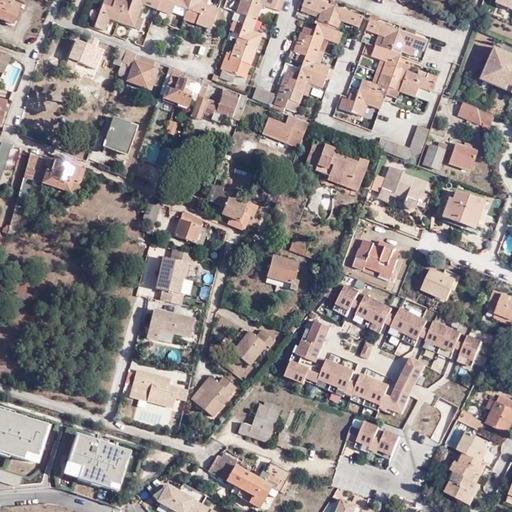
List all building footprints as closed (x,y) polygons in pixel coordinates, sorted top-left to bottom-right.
[(0,0),(0,19),(12,25),(20,6),(4,0),(0,0)] [(114,0),(112,6),(111,7),(102,4),(94,25),(104,29),(109,17),(133,26),(137,16),(142,3),(145,4),(171,13),(172,10),(184,15),(186,8),(199,13),(197,20),(196,23),(206,26),(201,38),(208,41),(213,29),(210,28),(217,8),(200,2),(200,0),(114,0)] [(229,61),(224,59),(220,69),(223,70),(220,77),(232,82),(236,74),(240,61),(250,65),(261,35),(252,31),(261,4),(280,12),(284,0),(240,0),(236,12),(234,11),(231,19),(233,19),(242,22),(239,32),(231,54),(229,61)] [(285,77),(273,109),(283,113),(284,107),(295,112),(298,101),(299,101),(304,88),(310,90),(313,82),(322,86),(329,66),(320,62),(329,38),(338,42),(342,32),(336,30),(340,20),(359,27),(363,17),(318,0),(304,0),(300,11),(319,18),(314,31),(304,28),(302,33),(301,33),(294,52),(298,54),(296,61),(303,63),(298,76),(293,74),(291,79),(285,77)] [(511,0),(498,0),(496,7),(511,13),(511,0)] [(184,15),(197,20),(199,13),(186,8),(184,15)] [(365,29),(380,35),(384,36),(380,48),(375,46),(371,56),(380,59),(371,83),(356,77),(353,85),(359,88),(356,95),(350,92),(347,99),(343,98),(339,106),(361,114),(365,103),(374,106),(375,107),(380,108),(386,93),(396,97),(398,91),(414,97),(418,88),(431,92),(436,78),(425,74),(424,79),(405,71),(407,64),(399,61),(401,57),(402,53),(411,56),(414,48),(421,51),(425,41),(412,36),(403,32),(376,22),(378,17),(371,15),(367,18),(369,19),(365,29)] [(140,17),(137,16),(133,26),(139,28),(143,19),(140,17)] [(229,29),(239,32),(242,22),(233,19),(229,29)] [(405,27),(403,32),(412,36),(414,31),(405,27)] [(380,35),(375,46),(380,48),(384,36),(380,35)] [(98,39),(90,36),(87,44),(95,48),(98,39)] [(95,48),(87,44),(76,41),(66,67),(75,70),(77,62),(88,66),(91,57),(99,60),(103,50),(95,48)] [(365,53),(371,56),(375,46),(368,43),(365,53)] [(113,63),(121,66),(126,50),(119,47),(113,63)] [(481,80),(507,91),(509,85),(511,86),(511,55),(495,49),(481,80)] [(126,50),(121,66),(118,72),(124,75),(129,61),(134,63),(127,80),(146,87),(153,69),(152,68),(154,61),(126,50)] [(0,70),(3,72),(10,56),(0,51),(0,70)] [(88,66),(95,69),(99,60),(91,57),(88,66)] [(156,69),(159,63),(154,61),(152,68),(153,69),(146,87),(152,89),(159,70),(156,69)] [(245,78),(250,65),(240,61),(236,74),(245,78)] [(168,85),(174,68),(169,66),(163,83),(168,85)] [(184,78),(186,73),(174,68),(168,85),(163,98),(193,109),(202,85),(184,78)] [(203,98),(209,82),(204,80),(202,85),(193,109),(190,116),(201,120),(204,113),(211,116),(210,120),(219,123),(223,114),(239,120),(248,99),(222,88),(221,95),(218,104),(203,98)] [(256,87),(252,98),(271,105),(275,94),(256,87)] [(312,88),(311,94),(322,96),(323,90),(312,88)] [(428,102),(431,92),(418,88),(414,97),(428,102)] [(472,107),(463,103),(458,115),(474,123),(472,107)] [(477,109),(479,115),(480,126),(490,130),(493,121),(495,117),(477,109)] [(301,141),(308,123),(289,115),(285,125),(268,118),(262,134),(287,144),(298,148),(301,141)] [(114,116),(101,149),(125,158),(137,124),(114,116)] [(178,123),(169,120),(165,132),(173,135),(178,123)] [(421,153),(427,135),(416,131),(410,148),(381,138),(376,149),(406,160),(421,153)] [(328,176),(358,189),(367,163),(357,159),(356,162),(333,153),(335,149),(313,141),(304,164),(315,168),(316,165),(329,171),(328,176)] [(0,179),(1,180),(12,146),(2,142),(0,148),(0,179)] [(148,160),(155,162),(160,146),(153,144),(148,160)] [(437,144),(435,150),(443,153),(445,146),(437,144)] [(457,164),(467,168),(473,151),(453,144),(446,163),(455,167),(457,164)] [(165,163),(168,149),(161,148),(159,162),(165,163)] [(443,153),(435,150),(428,148),(422,168),(437,173),(443,153)] [(25,173),(23,178),(30,180),(38,156),(31,154),(29,159),(25,173)] [(51,159),(47,171),(51,172),(55,160),(51,159)] [(69,195),(78,200),(84,184),(77,181),(81,168),(55,160),(51,172),(47,171),(43,183),(70,192),(69,195)] [(314,170),(328,176),(329,171),(316,165),(315,168),(314,170)] [(418,204),(422,193),(425,185),(412,180),(412,179),(400,174),(401,173),(389,168),(385,178),(375,175),(370,190),(379,193),(380,190),(390,194),(405,200),(404,202),(405,201),(406,200),(407,199),(409,199),(410,199),(411,199),(412,200),(413,200),(414,201),(414,202),(415,203),(415,205),(415,206),(416,204),(418,204)] [(354,197),(358,189),(328,176),(325,185),(354,197)] [(31,186),(22,183),(10,225),(18,227),(31,186)] [(230,217),(227,224),(241,230),(245,227),(249,215),(243,212),(246,206),(228,198),(230,194),(222,190),(223,187),(217,184),(210,200),(225,206),(222,213),(230,217)] [(386,204),(390,194),(380,190),(379,193),(377,200),(386,204)] [(448,200),(441,218),(473,231),(483,203),(455,192),(451,201),(448,200)] [(427,194),(422,193),(418,204),(416,204),(415,206),(415,207),(422,209),(427,194)] [(161,202),(159,201),(154,206),(148,204),(144,219),(149,220),(156,222),(161,202)] [(248,202),(246,206),(243,212),(249,215),(252,216),(256,205),(248,202)] [(203,221),(183,211),(174,233),(194,242),(200,225),(203,221)] [(153,230),(156,222),(149,220),(146,233),(152,235),(153,230)] [(209,229),(200,225),(194,242),(202,245),(209,229)] [(290,249),(306,256),(306,255),(326,262),(328,256),(323,254),(322,256),(308,250),(310,244),(295,238),(290,249)] [(383,271),(392,275),(398,262),(393,260),(397,248),(381,242),(379,248),(375,246),(376,244),(366,240),(363,249),(361,248),(354,266),(364,270),(365,266),(382,274),(383,271)] [(192,254),(173,248),(170,259),(162,257),(155,288),(162,290),(160,300),(179,304),(182,293),(178,292),(185,263),(189,264),(192,254)] [(297,263),(273,256),(268,275),(287,280),(285,287),(296,290),(299,280),(293,278),(297,263)] [(428,270),(420,290),(445,301),(454,282),(428,270)] [(390,281),(392,275),(383,271),(382,274),(381,277),(390,281)] [(285,287),(287,280),(268,275),(267,282),(285,287)] [(344,290),(345,281),(335,280),(334,289),(344,290)] [(474,365),(484,340),(400,304),(399,306),(346,284),(343,293),(332,288),(326,301),(385,326),(384,327),(474,365)] [(510,299),(492,292),(485,308),(495,312),(494,315),(511,321),(511,304),(508,303),(510,299)] [(146,334),(157,337),(159,330),(172,333),(189,338),(194,319),(152,309),(146,334)] [(511,327),(511,323),(511,321),(494,315),(492,319),(511,327)] [(318,362),(334,325),(314,317),(299,354),(318,362)] [(157,337),(146,334),(145,337),(170,343),(172,333),(159,330),(157,337)] [(256,338),(249,333),(232,353),(249,367),(266,346),(269,350),(275,343),(261,331),(256,338)] [(351,351),(371,357),(375,344),(355,338),(351,351)] [(306,381),(408,414),(425,360),(409,355),(400,383),(327,359),(324,370),(291,360),(286,376),(305,382),(306,381)] [(171,379),(135,369),(131,385),(148,390),(145,400),(171,407),(177,387),(169,385),(171,379)] [(218,384),(214,381),(209,377),(190,399),(196,404),(212,418),(236,389),(223,379),(218,384)] [(496,402),(492,411),(486,423),(506,432),(511,420),(511,401),(499,395),(496,402)] [(485,407),(492,411),(496,402),(489,399),(485,407)] [(256,416),(255,417),(275,424),(280,408),(264,402),(263,406),(260,405),(257,412),(256,414),(256,416)] [(472,414),(463,409),(458,419),(479,431),(483,423),(471,416),(472,414)] [(2,412),(0,411),(0,450),(0,449),(10,452),(8,456),(23,461),(25,454),(38,458),(45,434),(40,432),(42,425),(13,415),(12,417),(2,414),(2,412)] [(251,426),(248,435),(268,442),(275,424),(255,417),(251,426)] [(355,417),(346,443),(394,458),(402,432),(355,417)] [(238,432),(248,435),(251,426),(244,423),(241,425),(238,432)] [(49,427),(42,425),(40,432),(45,434),(47,435),(49,427)] [(453,448),(456,450),(466,432),(463,430),(453,448)] [(456,450),(463,454),(475,460),(479,453),(483,455),(489,444),(466,432),(456,450)] [(89,439),(76,435),(67,463),(80,468),(77,477),(77,480),(90,484),(92,480),(100,482),(99,487),(108,490),(110,484),(119,487),(127,460),(121,458),(124,451),(104,445),(103,448),(96,446),(88,443),(89,439)] [(129,453),(124,451),(121,458),(127,460),(129,453)] [(479,453),(475,460),(479,462),(483,455),(479,453)] [(38,458),(25,454),(23,461),(34,464),(36,462),(38,458)] [(240,490),(249,474),(235,466),(237,461),(225,454),(223,459),(217,456),(208,471),(226,481),(240,490)] [(475,460),(463,454),(457,464),(454,462),(449,471),(452,473),(473,484),(477,475),(480,476),(486,466),(479,462),(475,460)] [(80,468),(67,463),(67,468),(68,472),(73,476),(77,477),(80,468)] [(257,479),(249,474),(240,490),(237,496),(258,509),(271,489),(279,494),(291,474),(271,463),(265,474),(261,481),(257,479)] [(0,470),(0,482),(13,487),(19,487),(22,478),(0,470)] [(473,484),(452,473),(448,481),(449,481),(443,492),(470,507),(476,496),(473,494),(477,486),(473,484)] [(119,487),(110,484),(108,490),(117,493),(119,487)] [(166,485),(151,496),(156,502),(168,509),(178,492),(166,485)] [(202,485),(198,494),(204,497),(208,488),(202,485)] [(178,492),(168,509),(173,511),(197,511),(201,505),(178,492)] [(344,500),(338,511),(365,511),(366,511),(359,509),(360,507),(344,500)]
